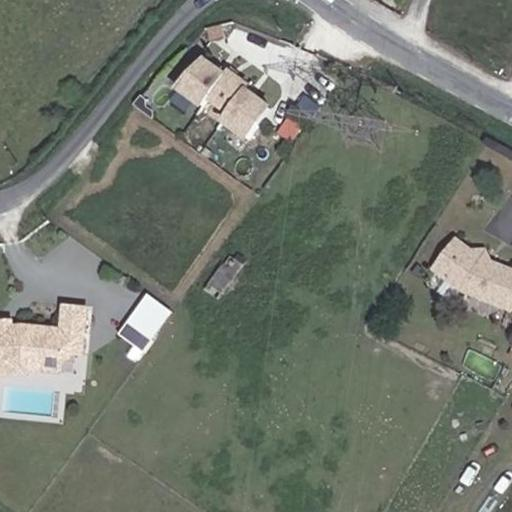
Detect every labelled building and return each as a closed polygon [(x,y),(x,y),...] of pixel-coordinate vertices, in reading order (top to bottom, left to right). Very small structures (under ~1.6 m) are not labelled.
[(270,101),(244,84),(247,80),(225,65),(222,70),(200,55),(176,84),(202,102),(207,94),(229,108),(224,116),(249,133),(270,101)] [(511,270),(484,258),(458,240),(435,270),(464,292),(511,312),(511,311),(511,270)] [(12,326),(0,326),(0,366),(4,366),(5,373),(29,371),(30,365),(66,369),(68,349),(88,351),(92,308),(71,306),(69,327),(47,325),(44,324),(35,329),(36,334),(24,335),(23,331),(13,326),(12,326)] [(11,321),(12,326),(13,326),(23,331),(24,335),(36,334),(35,329),(44,324),(47,325),(46,319),(11,321)] [(136,338),(150,349),(162,333),(147,322),(136,338)]
